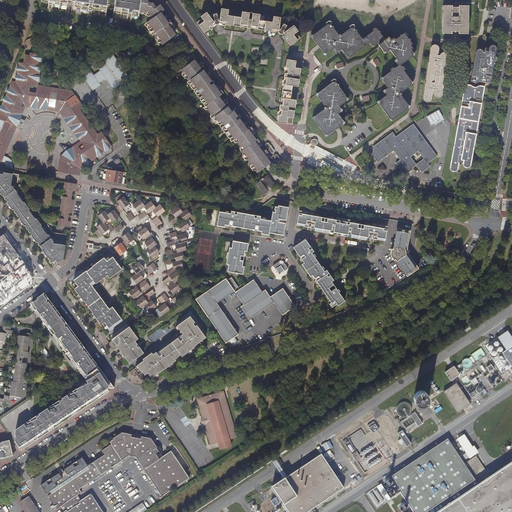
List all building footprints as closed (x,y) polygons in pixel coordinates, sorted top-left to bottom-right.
[(75,0),(74,7),(88,9),(88,10),(91,11),(92,9),(99,11),(106,12),(107,0),(75,0)] [(153,6),(150,4),(148,4),(148,0),(141,0),(141,1),(134,0),(133,0),(115,0),(114,12),(128,15),(128,13),(132,13),(131,15),(139,16),(139,12),(143,12),(143,14),(148,17),(149,16),(152,19),(146,23),(148,26),(147,26),(147,28),(149,31),(151,32),(152,31),(156,36),(155,37),(155,38),(158,42),(159,43),(160,42),(162,44),(174,35),(169,27),(173,24),(169,19),(164,22),(159,14),(163,11),(159,6),(155,8),(153,6)] [(448,32),(448,33),(451,33),(451,31),(453,31),(454,30),(455,30),(456,30),(456,31),(458,31),(458,33),(462,33),(462,32),(463,32),(464,33),(465,33),(466,33),(467,33),(468,32),(468,30),(468,29),(467,28),(466,26),(468,26),(468,12),(467,12),(467,11),(467,10),(468,9),(468,8),(468,7),(467,6),(466,6),(465,6),(464,6),(463,7),(462,7),(462,5),(458,5),(458,9),(452,9),(452,5),(449,5),(449,6),(447,6),(446,5),(445,5),(444,5),(443,6),(442,7),(442,8),(442,9),(443,10),(443,12),(442,12),(441,26),(443,26),(443,28),(442,29),(441,31),(442,32),(442,33),(443,33),(444,33),(445,34),(446,33),(447,32),(448,32)] [(227,15),(228,14),(233,15),(233,11),(228,11),(228,9),(221,8),(219,20),(226,22),(225,24),(240,26),(240,24),(247,25),(247,27),(250,28),(251,25),(258,26),(257,29),(271,31),(272,29),(279,29),(280,17),(273,16),(272,21),(265,20),(265,16),(260,15),(260,14),(242,11),(241,17),(227,15)] [(197,23),(204,32),(210,28),(208,26),(214,22),(213,21),(206,12),(201,17),(202,18),(197,23)] [(378,129),(383,126),(384,124),(390,120),(390,118),(393,118),(407,108),(408,105),(401,95),(402,94),(401,92),(411,85),(412,82),(403,70),(405,69),(403,66),(401,66),(400,65),(412,55),(413,52),(411,49),(413,48),(410,45),(412,44),(410,40),(410,39),(408,39),(407,36),(408,35),(407,33),(405,33),(402,35),(401,35),(401,36),(395,39),(393,38),(391,39),(389,36),(387,38),(383,37),(380,32),(380,31),(378,31),(377,28),(375,28),(373,29),(374,31),(363,39),(357,31),(357,30),(356,29),(354,28),(355,26),(354,24),(352,24),(350,26),(350,28),(341,35),(340,34),(338,35),(333,28),(334,26),(332,26),(331,24),(331,23),(331,22),(329,21),(326,23),(327,25),(313,35),(313,38),(324,53),(327,53),(334,48),(336,51),(339,51),(341,49),(343,52),(347,56),(350,57),(369,42),(372,45),(375,45),(378,43),(380,47),(383,51),(387,51),(390,49),(397,59),(396,62),(399,65),(395,68),(392,68),(391,69),(391,71),(383,77),(382,80),(388,88),(385,90),(385,93),(387,95),(380,100),(379,104),(377,104),(372,107),(370,107),(365,111),(365,113),(369,118),(372,119),(371,122),(376,129),(378,129)] [(293,25),(283,32),(287,38),(286,40),(290,45),(300,38),(296,32),(297,31),(293,25)] [(431,99),(432,93),(435,93),(435,95),(436,96),(437,97),(438,97),(440,97),(441,97),(442,96),(443,88),(442,87),(442,86),(443,85),(446,66),(445,65),(445,64),(446,64),(446,63),(447,56),(447,55),(447,54),(446,53),(445,53),(443,52),(442,53),(441,53),(440,54),(440,55),(437,55),(438,48),(438,47),(437,46),(436,45),(434,44),(433,45),(432,45),(431,46),(430,48),(423,97),(423,99),(424,100),(425,101),(426,102),(427,102),(429,102),(430,101),(431,100),(431,99)] [(472,69),(470,81),(475,83),(479,83),(490,84),(496,48),(495,46),(495,45),(493,45),(492,45),(491,45),(490,45),(489,46),(489,47),(488,49),(487,49),(487,48),(486,48),(486,47),(485,47),(485,48),(484,48),(484,52),(483,51),(482,50),(481,49),(480,49),(478,49),(477,49),(476,50),(475,52),(473,66),(474,67),(473,69),(472,69)] [(3,100),(2,104),(0,106),(0,118),(5,121),(17,127),(20,121),(22,115),(26,106),(31,107),(35,109),(37,108),(41,109),(44,110),(46,109),(48,110),(52,87),(39,85),(40,84),(38,83),(38,82),(40,77),(40,75),(40,71),(42,68),(41,66),(41,63),(43,59),(43,58),(43,56),(43,55),(28,52),(28,54),(23,54),(22,62),(19,62),(18,64),(17,68),(18,70),(17,73),(15,77),(16,79),(15,81),(12,81),(10,86),(7,90),(7,92),(6,95),(3,98),(3,100)] [(164,58),(169,64),(176,59),(174,57),(176,56),(173,53),(172,54),(171,53),(164,58)] [(114,86),(119,83),(129,76),(113,54),(97,66),(100,70),(94,75),(90,70),(82,76),(93,90),(101,84),(99,82),(104,78),(109,79),(114,86)] [(278,121),(287,123),(292,124),(293,117),(295,100),(290,99),(292,85),(298,86),(300,69),(295,68),(296,61),(287,60),(286,66),(288,67),(287,74),(284,73),(284,77),(286,78),(285,85),(283,84),(281,98),(283,98),(282,105),(280,105),(280,108),(282,108),(281,115),(279,115),(278,121)] [(254,129),(251,126),(250,127),(248,125),(243,128),(232,112),(230,113),(228,110),(231,107),(227,102),(223,105),(217,97),(223,93),(221,90),(217,93),(203,74),(207,71),(203,65),(199,69),(193,61),(181,70),(183,72),(182,73),(182,74),(183,77),(184,78),(186,78),(187,78),(189,80),(191,83),(190,83),(190,85),(191,87),(192,89),(194,89),(195,89),(197,91),(196,92),(196,93),(197,95),(198,97),(201,97),(203,99),(205,102),(204,103),(204,104),(205,106),(204,107),(205,108),(207,109),(209,112),(211,114),(210,115),(212,118),(213,120),(215,120),(216,120),(217,122),(219,121),(221,123),(220,125),(222,128),(223,129),(225,129),(227,131),(226,132),(226,133),(227,135),(229,137),(230,137),(231,137),(234,142),(237,142),(240,147),(240,148),(243,153),(242,154),(242,155),(245,159),(247,159),(250,162),(251,164),(250,165),(251,166),(253,170),(255,170),(255,169),(258,172),(269,164),(270,163),(264,155),(268,152),(266,149),(262,152),(256,144),(260,141),(258,138),(254,141),(248,133),(254,129)] [(314,119),(325,133),(328,134),(335,129),(336,129),(339,127),(343,124),(343,120),(338,113),(340,111),(341,108),(339,106),(346,101),(347,97),(338,86),(338,84),(337,85),(335,82),(336,82),(336,81),(336,79),(335,79),(334,79),(333,79),(331,81),(332,83),(318,93),(317,97),(325,108),(315,116),(314,119)] [(452,171),(453,171),(455,171),(456,170),(458,168),(459,162),(462,163),(463,165),(464,166),(465,167),(466,167),(467,167),(469,166),(470,165),(470,164),(484,86),(479,86),(475,87),(471,86),(465,84),(463,96),(463,97),(463,98),(462,98),(459,119),(459,120),(460,120),(460,121),(459,122),(458,122),(450,166),(450,168),(451,169),(452,171)] [(58,88),(52,87),(48,110),(54,111),(58,88)] [(79,139),(81,142),(82,144),(83,146),(85,148),(81,151),(79,148),(78,146),(77,144),(72,147),(67,150),(64,153),(62,155),(60,156),(58,169),(64,170),(64,173),(80,175),(80,173),(81,169),(84,167),(88,165),(89,163),(97,157),(102,156),(103,153),(105,151),(110,150),(110,148),(111,147),(112,147),(101,131),(98,134),(80,109),(84,107),(72,91),(58,88),(54,111),(60,112),(64,119),(66,123),(68,124),(70,127),(71,131),(72,131),(73,132),(74,133),(75,134),(76,136),(77,139),(79,139)] [(17,127),(5,121),(0,132),(0,144),(8,148),(17,127)] [(373,151),(370,154),(377,163),(393,151),(400,160),(395,163),(405,176),(412,170),(412,169),(416,165),(422,173),(430,167),(428,164),(437,157),(421,136),(413,124),(395,137),(392,132),(373,147),(374,148),(372,150),(373,151)] [(265,144),(265,145),(271,152),(272,153),(273,153),(274,152),(275,151),(274,150),(269,143),(268,142),(267,142),(266,143),(265,144)] [(274,155),(274,156),(279,164),(280,164),(281,164),(282,164),(283,163),(283,162),(277,154),(276,154),(275,154),(274,155)] [(8,158),(4,156),(1,162),(5,164),(6,165),(6,166),(6,167),(13,168),(13,166),(13,164),(12,163),(12,162),(11,161),(11,160),(10,159),(8,158)] [(386,170),(382,165),(377,169),(381,174),(386,170)] [(313,173),(313,174),(320,178),(322,178),(323,177),(324,176),(325,174),(325,173),(324,172),(324,171),(317,168),(316,169),(315,169),(313,169),(313,170),(312,171),(312,172),(313,173)] [(105,181),(114,182),(122,184),(123,179),(123,176),(124,172),(115,170),(106,169),(105,181)] [(0,173),(0,193),(2,195),(7,201),(7,202),(12,210),(13,209),(19,218),(24,226),(25,225),(31,234),(36,242),(37,242),(42,248),(41,249),(54,265),(63,258),(66,235),(54,233),(48,225),(42,225),(38,219),(39,218),(35,218),(29,210),(30,207),(29,207),(25,203),(27,202),(23,202),(17,194),(17,192),(13,186),(11,185),(12,174),(3,172),(3,174),(0,173)] [(270,187),(272,188),(276,186),(268,174),(264,178),(270,187)] [(267,189),(269,187),(263,178),(260,180),(267,189)] [(268,191),(267,189),(260,180),(256,184),(264,194),(268,191)] [(77,184),(65,182),(64,189),(65,190),(65,192),(64,196),(62,196),(61,203),(60,211),(62,211),(61,214),(60,218),(59,218),(58,225),(69,227),(70,223),(67,223),(67,221),(69,211),(69,209),(72,210),(74,202),(71,201),(71,199),(73,189),(73,187),(76,188),(77,184)] [(129,204),(127,201),(123,196),(121,193),(114,199),(117,202),(119,205),(118,206),(116,207),(121,213),(124,211),(122,209),(129,204)] [(138,211),(144,207),(145,206),(140,199),(133,205),(138,212),(138,211)] [(151,201),(145,206),(144,207),(149,213),(153,210),(156,208),(151,201)] [(161,204),(156,208),(153,210),(158,216),(163,213),(165,211),(161,204)] [(225,224),(229,225),(232,225),(254,229),(257,230),(261,231),(261,233),(269,234),(269,232),(283,235),(286,223),(285,223),(285,219),(286,219),(289,207),(278,205),(278,206),(275,206),(275,209),(276,209),(275,211),(273,211),(271,220),(266,219),(266,218),(263,217),(262,218),(260,218),(261,216),(231,210),(231,213),(229,212),(229,211),(226,210),(225,212),(220,211),(217,225),(225,227),(225,226),(225,224)] [(173,209),(171,211),(175,218),(176,217),(180,214),(183,212),(178,206),(173,209)] [(120,217),(114,209),(107,214),(110,218),(113,222),(120,217)] [(188,218),(192,215),(187,209),(183,212),(180,214),(184,221),(185,220),(188,218)] [(314,230),(329,233),(329,231),(333,231),(333,234),(347,236),(348,234),(351,235),(351,237),(366,240),(366,237),(369,238),(373,239),(377,240),(385,241),(387,226),(373,224),(373,225),(370,225),(370,224),(367,223),(367,224),(355,222),(355,221),(353,221),(352,222),(350,221),(350,220),(337,217),(336,219),(333,218),(333,217),(331,217),(331,218),(318,216),(319,215),(316,214),(316,215),(314,215),(314,213),(299,210),(296,225),(303,226),(307,226),(311,227),(314,228),(314,230)] [(98,215),(103,222),(104,223),(110,218),(107,214),(105,211),(98,215)] [(185,220),(184,221),(178,225),(183,232),(190,226),(193,224),(188,218),(185,220)] [(99,237),(103,235),(102,234),(109,229),(107,226),(104,223),(103,222),(96,227),(98,229),(95,232),(99,237)] [(143,239),(146,237),(151,234),(146,227),(143,229),(141,226),(135,230),(137,233),(138,232),(143,239)] [(406,252),(410,236),(406,235),(407,230),(397,228),(393,248),(391,248),(390,253),(390,256),(393,260),(395,259),(407,276),(418,268),(406,252)] [(135,239),(130,233),(129,231),(122,236),(125,240),(128,244),(135,239)] [(150,250),(155,246),(157,244),(155,241),(152,237),(154,236),(152,233),(151,234),(146,237),(148,240),(145,243),(150,250)] [(299,256),(301,259),(303,262),(301,264),(310,276),(312,275),(314,278),(316,281),(318,284),(321,288),(332,281),(333,280),(326,270),(325,271),(323,269),(324,268),(323,266),(322,267),(315,256),(316,256),(314,254),(313,254),(312,252),(313,251),(305,239),(293,247),(297,253),(299,256)] [(229,264),(228,271),(243,274),(244,266),(242,266),(243,261),(241,260),(241,255),(244,256),(245,250),(247,251),(248,243),(233,240),(232,247),(229,247),(228,252),(227,252),(226,258),(227,259),(227,264),(229,264)] [(127,250),(122,242),(115,247),(118,251),(118,252),(115,253),(115,254),(116,255),(119,259),(122,257),(120,255),(127,250)] [(185,242),(179,244),(175,245),(178,253),(183,251),(187,250),(185,242)] [(160,252),(155,246),(150,250),(147,251),(152,258),(159,253),(160,252)] [(183,251),(178,253),(173,254),(176,262),(181,260),(185,259),(183,251)] [(75,300),(76,301),(79,299),(81,298),(83,301),(83,300),(86,303),(88,306),(92,312),(94,315),(93,316),(89,318),(90,320),(91,319),(93,321),(96,319),(98,321),(95,323),(95,325),(98,330),(100,329),(103,327),(106,330),(121,318),(112,306),(109,309),(96,291),(92,285),(95,283),(97,283),(108,275),(110,278),(122,269),(113,256),(104,257),(91,266),(92,267),(89,269),(87,265),(82,269),(84,272),(70,283),(78,294),(75,296),(77,299),(75,300)] [(181,260),(176,262),(172,263),(175,270),(176,270),(184,267),(181,260)] [(280,260),(272,265),(279,274),(288,268),(283,261),(280,260)] [(137,274),(139,272),(143,269),(144,268),(139,262),(132,267),(137,274)] [(150,266),(154,271),(158,269),(154,263),(153,263),(149,266),(149,267),(150,266)] [(176,272),(175,273),(170,276),(174,283),(176,282),(182,278),(177,271),(176,272)] [(137,274),(132,277),(137,284),(144,279),(139,272),(137,274)] [(216,303),(234,291),(238,288),(231,277),(227,280),(225,278),(195,299),(225,342),(226,342),(238,334),(216,303)] [(253,279),(235,292),(243,304),(240,306),(249,319),(273,303),(282,315),(295,306),(282,288),(269,296),(265,289),(262,291),(253,279)] [(336,287),(332,281),(321,288),(325,293),(325,294),(336,287)] [(176,282),(174,283),(168,288),(173,294),(181,289),(176,282)] [(137,287),(129,292),(134,299),(141,293),(137,287)] [(336,287),(325,294),(331,302),(329,304),(331,307),(336,303),(338,305),(345,300),(339,292),(340,291),(338,288),(337,289),(336,287)] [(144,296),(136,302),(141,308),(144,306),(148,303),(152,300),(149,297),(147,294),(144,296)] [(114,388),(45,296),(28,308),(32,314),(35,312),(88,383),(16,431),(15,436),(16,438),(15,439),(15,442),(21,451),(110,391),(108,389),(114,388)] [(153,302),(152,300),(148,303),(144,306),(149,312),(157,307),(153,302)] [(165,302),(164,302),(165,304),(158,309),(163,315),(171,310),(165,302)] [(143,372),(145,375),(148,373),(152,378),(153,377),(176,360),(175,358),(180,355),(182,357),(195,347),(194,346),(206,337),(197,325),(195,326),(194,323),(195,322),(190,316),(177,326),(181,331),(178,333),(177,332),(175,333),(176,334),(157,348),(156,347),(154,349),(155,350),(136,364),(142,372),(143,372)] [(165,324),(148,337),(153,343),(170,331),(166,325),(165,324)] [(126,357),(130,363),(144,352),(135,341),(139,338),(129,326),(112,339),(113,340),(109,342),(109,345),(112,349),(115,350),(118,347),(121,351),(117,353),(117,356),(120,359),(122,360),(126,357)] [(511,335),(508,330),(498,336),(507,350),(503,353),(511,365),(511,335)] [(22,337),(18,336),(17,343),(28,345),(29,338),(30,334),(23,333),(22,337)] [(16,351),(18,351),(27,352),(28,345),(17,343),(16,351)] [(454,366),(445,372),(450,381),(460,374),(454,366)] [(21,391),(23,383),(13,382),(12,382),(11,389),(21,391)] [(443,391),(451,403),(457,412),(471,403),(456,383),(443,391)] [(12,397),(20,398),(21,391),(11,389),(11,390),(8,389),(7,396),(10,396),(12,397)] [(203,417),(205,425),(206,428),(211,445),(218,442),(220,449),(231,446),(229,439),(237,437),(232,421),(223,392),(198,399),(203,417)] [(422,423),(415,412),(399,423),(406,434),(409,432),(408,430),(417,425),(418,426),(422,423)] [(372,433),(379,430),(375,424),(369,428),(372,433)] [(398,433),(407,446),(411,443),(402,430),(398,433)] [(64,472),(60,474),(59,475),(59,474),(41,486),(57,509),(61,506),(64,511),(102,511),(91,494),(81,501),(77,495),(81,493),(79,489),(122,461),(123,455),(129,456),(132,457),(135,457),(142,459),(140,465),(144,470),(162,497),(189,478),(171,451),(159,459),(156,454),(162,450),(159,446),(157,447),(151,439),(145,438),(146,436),(142,436),(137,435),(132,433),(129,433),(128,434),(122,433),(113,439),(111,437),(108,439),(111,445),(102,451),(104,455),(88,467),(82,458),(64,470),(65,471),(64,472)] [(511,511),(511,461),(490,477),(476,456),(464,463),(450,443),(447,439),(391,476),(414,511),(511,511)] [(0,459),(4,458),(13,456),(9,441),(0,443),(0,459)] [(288,511),(308,511),(317,506),(321,504),(344,488),(321,455),(272,487),(288,511)] [(39,511),(29,497),(21,502),(27,511),(39,511)]
